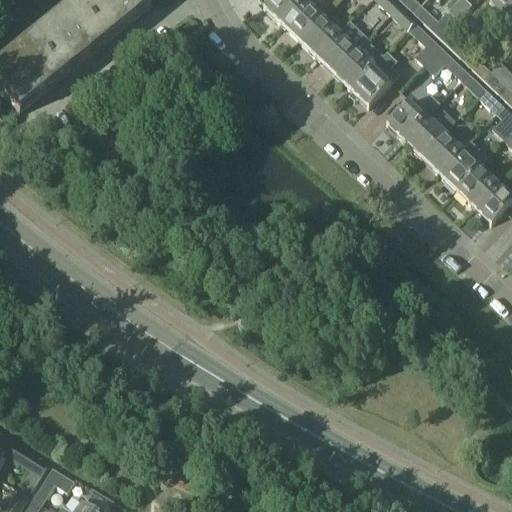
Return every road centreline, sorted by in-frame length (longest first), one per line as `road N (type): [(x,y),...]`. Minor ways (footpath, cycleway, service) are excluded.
road 1 (tertiary): [(457,511),(216,378),(0,223)]
road 2 (residential): [(511,307),(200,0)]
road 3 (residential): [(41,121),(194,0)]
